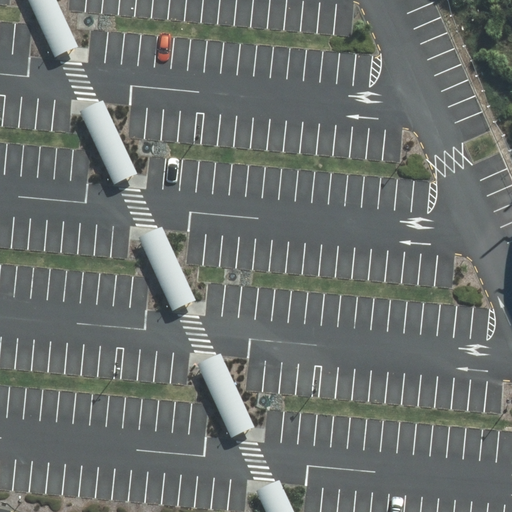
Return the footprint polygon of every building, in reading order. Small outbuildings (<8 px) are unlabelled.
[(23,0),(52,60),(64,54),(76,48),(52,0),(23,0)] [(77,114),(111,188),(123,182),(135,177),(101,103),(89,108),(77,114)] [(136,239),(170,313),(182,308),(193,302),(159,229),(147,234),(136,239)] [(195,366),(229,440),(241,435),(253,429),(218,355),(206,361),(195,366)] [(253,493),(262,511),(290,511),(277,482),(265,487),(253,493)]
